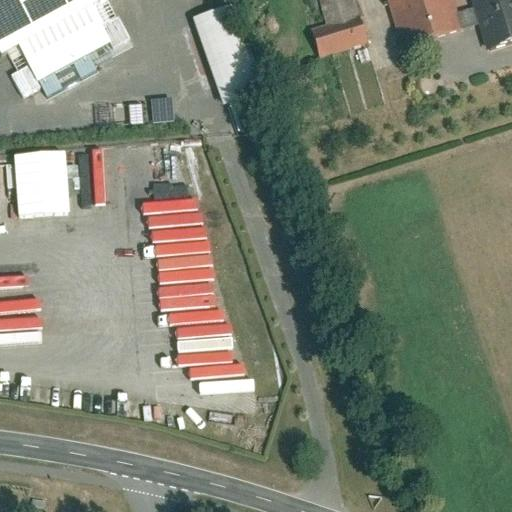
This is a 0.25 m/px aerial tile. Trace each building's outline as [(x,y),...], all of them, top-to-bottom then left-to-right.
[(0,0),(0,55),(3,61),(114,0),(0,0)] [(303,32),(311,60),(366,46),(353,0),(315,0),(323,27),(303,32)] [(447,0),(387,0),(401,44),(456,26),(447,0)] [(511,0),(487,0),(501,45),(511,41),(511,0)] [(230,6),(187,19),(215,106),(239,98),(231,72),(246,67),(233,26),(237,25),(230,6)] [(140,125),(138,106),(124,107),(125,126),(140,125)] [(175,151),(143,153),(146,209),(178,207),(175,151)] [(65,155),(8,157),(11,218),(68,215),(65,155)] [(74,158),(77,214),(135,211),(132,156),(74,158)] [(156,232),(160,286),(213,281),(212,268),(217,267),(215,239),(209,240),(208,227),(156,232)] [(224,338),(228,338),(225,309),(228,309),(227,297),(174,302),(175,316),(168,316),(169,328),(170,328),(173,355),(226,350),(224,338)] [(192,381),(193,397),(248,394),(247,381),(242,382),(241,353),(185,357),(186,381),(192,381)]
